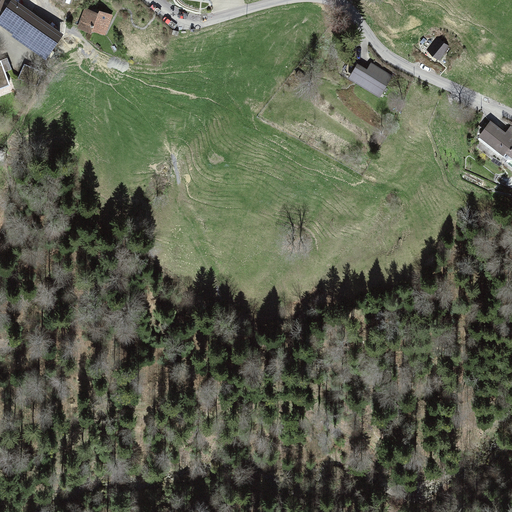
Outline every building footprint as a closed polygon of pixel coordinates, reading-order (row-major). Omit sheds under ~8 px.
[(60,36),(13,0),(12,0),(0,16),(48,52),(60,36)] [(119,19),(88,9),(80,31),(111,41),(119,19)] [(440,57),(451,45),(439,33),(427,46),(440,57)] [(357,62),(349,75),(384,96),(391,83),(357,62)] [(8,63),(0,66),(0,93),(18,86),(8,63)] [(511,136),(495,123),(482,138),(511,162),(511,136)]
